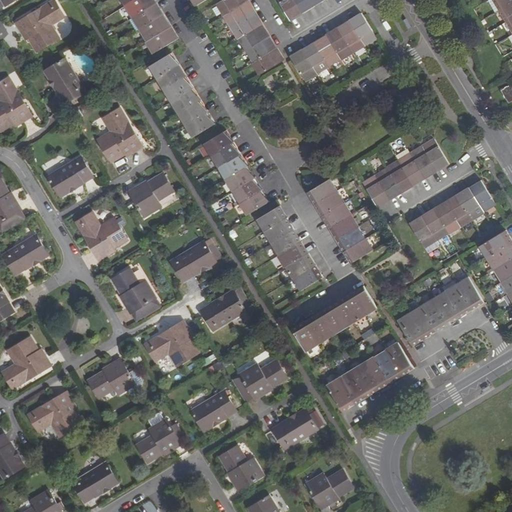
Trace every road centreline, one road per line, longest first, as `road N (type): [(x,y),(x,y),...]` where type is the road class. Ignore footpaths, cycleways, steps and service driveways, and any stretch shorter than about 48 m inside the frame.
road 1 (residential): [(511,356),(480,313),(422,347),(434,365),(346,418)]
road 2 (tertiary): [(511,357),(401,429),(388,469),(408,511)]
road 3 (residential): [(400,62),(361,0),(285,48),(255,0)]
road 4 (residential): [(283,163),(258,146),(176,0)]
road 5 (residential): [(293,315),(345,284),(283,163)]
road 6 (residential): [(400,62),(352,90),(321,141),(283,163)]
road 7 (residential): [(307,387),(193,460)]
road 8 (residential): [(0,156),(28,184),(75,267)]
road 9 (residential): [(116,340),(1,407)]
road 10 (residential): [(497,143),(385,210)]
